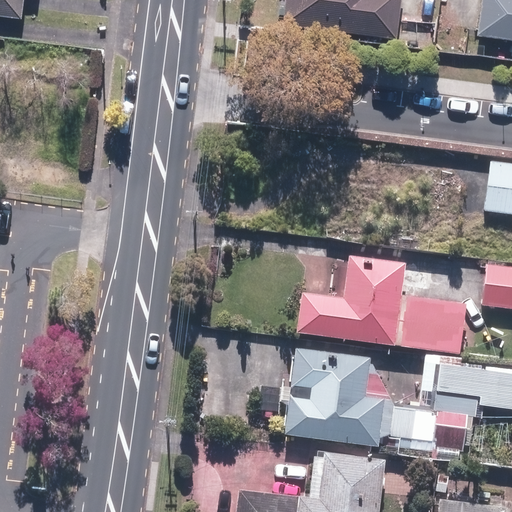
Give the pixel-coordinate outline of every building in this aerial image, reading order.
[(0,0),(0,13),(24,17),(27,1),(26,0),(0,0)] [(289,0),(287,23),(400,37),(404,0),(289,0)] [(511,0),(484,0),(480,32),(511,36),(511,0)] [(21,82),(0,86),(0,139),(31,133),(21,82)] [(37,158),(0,155),(0,182),(36,185),(37,158)] [(408,184),(320,173),(313,227),(438,243),(448,163),(411,158),(408,184)] [(511,162),(492,160),(485,210),(511,213),(511,162)] [(409,262),(350,254),(345,296),(303,290),(298,332),(462,353),(469,302),(404,294),(409,262)] [(511,265),(488,263),(483,304),(511,307),(511,265)] [(373,356),(298,346),(293,384),(283,383),(281,402),(290,405),(286,434),(381,445),(440,452),(441,448),(467,451),(471,416),(478,416),(479,405),(511,408),(511,368),(486,366),(486,368),(442,362),(438,389),(423,387),(422,398),(426,405),(396,401),(375,363),(373,362),(373,356)] [(381,511),(388,458),(325,450),(324,455),(316,454),(311,495),(240,487),(237,511),(381,511)] [(441,497),(438,511),(511,511),(511,505),(477,501),(478,491),(447,488),(446,497),(441,497)]
